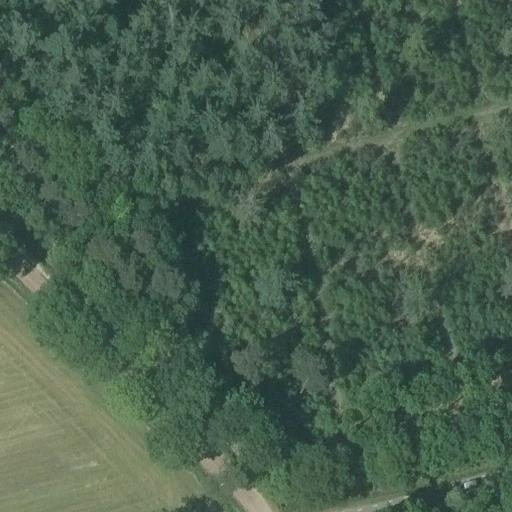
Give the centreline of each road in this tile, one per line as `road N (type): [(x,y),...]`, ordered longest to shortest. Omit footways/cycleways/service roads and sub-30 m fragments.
road 1 (track): [(0,250),(256,511)]
road 2 (tertiary): [(511,478),(388,511)]
